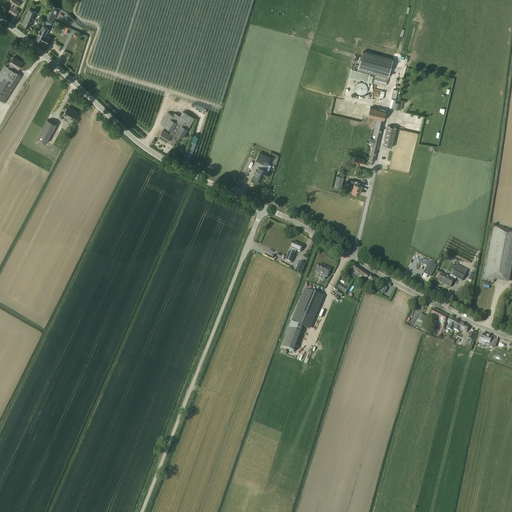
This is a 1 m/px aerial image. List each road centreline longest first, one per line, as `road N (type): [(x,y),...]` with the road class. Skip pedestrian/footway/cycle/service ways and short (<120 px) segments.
road 1 (unclassified): [(263,208),(148,147),(0,16)]
road 2 (unclassified): [(263,208),(141,511)]
road 3 (unclassified): [(511,338),(351,257)]
road 4 (unclassified): [(351,257),(387,117)]
